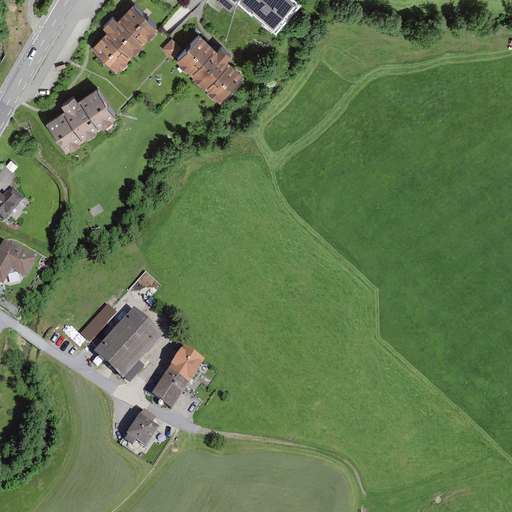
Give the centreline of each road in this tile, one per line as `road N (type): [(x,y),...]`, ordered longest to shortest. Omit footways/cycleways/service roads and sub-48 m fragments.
road 1 (track): [(199,429),(330,452),(361,481),(362,511)]
road 2 (primary): [(68,0),(0,117)]
